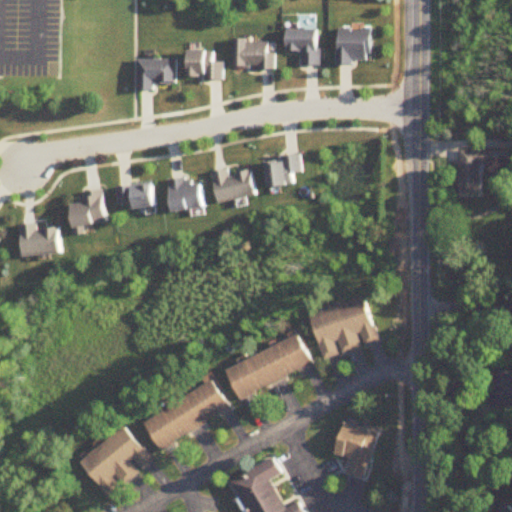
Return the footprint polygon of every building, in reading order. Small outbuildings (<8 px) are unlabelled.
[(338,66),(373,66),(373,31),(338,31),(338,66)] [(302,68),(321,68),(321,32),(288,32),(288,54),(302,54),(302,68)] [(277,55),(271,55),(271,42),(236,42),(236,70),(277,70),(277,55)] [(226,64),(216,64),(216,53),(190,53),(190,81),(226,81),(226,64)] [(178,61),(138,61),(138,92),(156,92),(156,85),(178,85),(178,61)] [(461,197),(481,197),(481,165),(493,165),(493,151),(461,151),(461,197)] [(270,162),(273,190),(299,188),(298,176),(307,175),(305,158),(270,162)] [(221,205),(260,199),(256,173),(234,176),(233,171),(216,174),(221,205)] [(210,211),(207,185),(195,187),(194,178),(172,181),(176,215),(210,211)] [(132,207),(133,211),(160,210),(159,186),(121,188),(121,207),(132,207)] [(76,207),(78,231),(112,227),(108,192),(83,194),(85,206),(76,207)] [(25,259),(65,257),(63,230),(42,231),(41,225),(23,226),(25,259)] [(0,246),(8,238),(0,230),(0,246)] [(370,301),(315,318),(327,361),(383,345),(370,301)] [(230,371),(242,401),(317,370),(305,339),(230,371)] [(511,406),(511,373),(502,372),(499,405),(511,406)] [(163,451),(234,412),(219,384),(148,422),(163,451)] [(365,480),(380,435),(348,424),(337,456),(351,461),(347,474),(365,480)] [(113,500),(158,463),(128,428),(84,465),(113,500)] [(236,481),(250,511),(305,511),(301,503),(288,510),(275,483),(285,478),(277,461),(236,481)]
